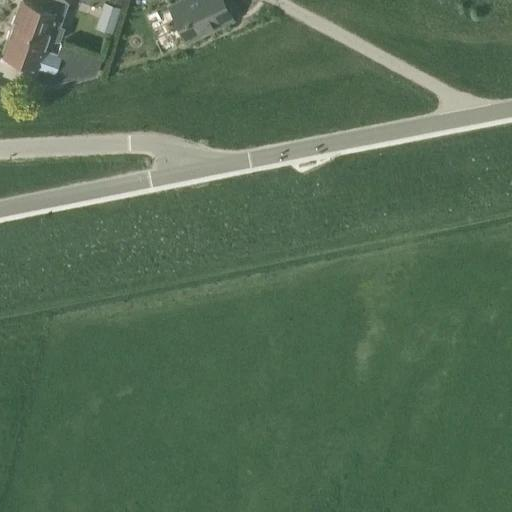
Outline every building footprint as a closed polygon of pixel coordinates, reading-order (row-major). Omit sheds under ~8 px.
[(22,0),(13,26),(46,38),(52,40),(58,40),(59,40),(64,27),(60,26),(68,0),(70,0),(78,3),(78,0),(45,0),(43,7),(22,0)] [(180,0),(170,5),(188,42),(233,20),(223,0),(180,0)] [(120,8),(104,3),(97,27),(112,31),(120,8)] [(43,48),(46,38),(13,26),(4,51),(44,65),(39,79),(51,83),(96,73),(102,58),(61,43),(57,54),(43,48)] [(13,92),(0,86),(0,101),(9,102),(13,92)]
